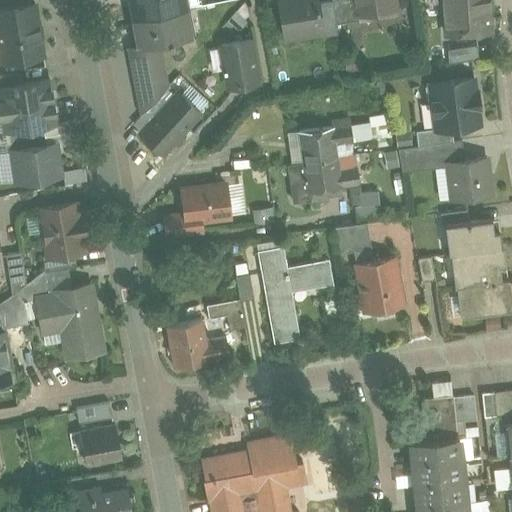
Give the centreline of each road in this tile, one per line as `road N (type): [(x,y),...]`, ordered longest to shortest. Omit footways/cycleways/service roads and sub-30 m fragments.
road 1 (residential): [(153,401),(77,0)]
road 2 (residential): [(153,401),(511,353)]
